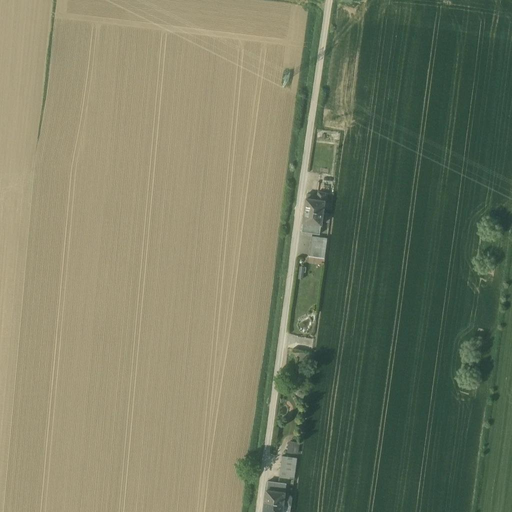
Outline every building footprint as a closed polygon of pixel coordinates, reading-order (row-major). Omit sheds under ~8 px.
[(316,204),(305,203),(304,213),(323,215),(326,197),(317,196),(316,204)] [(323,215),(304,213),(302,230),(320,233),(323,215)] [(325,238),(309,237),(306,258),(322,259),(325,238)] [(290,440),(289,452),(300,453),(301,441),(290,440)] [(276,478),(295,480),(297,460),(279,458),(276,478)] [(285,486),(268,484),(266,501),(291,505),(292,500),(283,498),(285,486)] [(291,505),(266,501),(264,511),(281,511),(282,510),(289,511),(291,505)]
